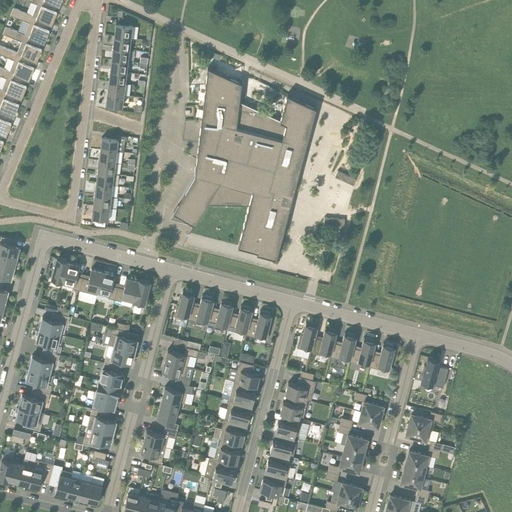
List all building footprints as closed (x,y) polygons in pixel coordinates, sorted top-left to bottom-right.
[(27,0),(37,4),(32,15),(32,16),(47,22),(51,24),(57,11),(52,9),(54,3),(45,0),(27,0)] [(29,22),(24,34),(39,40),(44,43),(49,30),(44,28),(47,22),(32,16),(32,15),(13,7),(10,15),(29,22)] [(116,24),(114,35),(131,37),(132,26),(116,24)] [(24,34),(5,26),(2,33),(21,41),(17,52),(16,53),(31,59),(36,61),(41,48),(36,46),(39,40),(24,34)] [(114,35),(113,47),(129,49),(131,37),(114,35)] [(0,53),(14,59),(9,71),(24,77),(29,79),(34,67),(29,65),(31,59),(16,53),(17,52),(0,45),(0,53)] [(129,49),(113,47),(111,58),(128,60),(129,49)] [(111,58),(110,70),(126,72),(128,60),(111,58)] [(21,83),(24,77),(9,71),(0,66),(0,75),(6,78),(2,89),(1,90),(16,96),(21,98),(26,85),(21,83)] [(239,101),(241,82),(207,67),(195,175),(173,212),(195,225),(207,204),(249,205),(238,246),(257,251),(256,253),(276,258),(316,107),(287,94),(280,120),(239,101)] [(126,72),(110,70),(109,82),(125,83),(126,72)] [(109,82),(107,93),(123,95),(125,83),(109,82)] [(0,111),(8,114),(13,116),(19,104),(14,102),(16,96),(1,90),(2,89),(0,88),(0,111)] [(106,105),(122,107),(123,95),(107,93),(106,105)] [(135,104),(134,112),(141,113),(142,105),(135,104)] [(6,120),(8,114),(0,111),(0,132),(1,133),(6,135),(11,122),(6,120)] [(100,148),(116,150),(118,139),(102,137),(100,148)] [(100,148),(99,160),(115,162),(116,150),(100,148)] [(99,160),(97,171),(114,173),(115,162),(99,160)] [(97,171),(96,183),(112,185),(114,173),(97,171)] [(356,179),(337,171),(335,177),(353,185),(356,179)] [(112,185),(96,183),(95,194),(111,196),(112,185)] [(95,194),(93,206),(109,208),(111,196),(95,194)] [(109,208),(93,206),(92,217),(108,219),(109,208)] [(323,224),(344,226),(345,219),(324,217),(323,224)] [(0,252),(17,257),(20,246),(13,245),(15,239),(1,236),(0,238),(0,252)] [(0,264),(14,268),(17,257),(0,252),(0,264)] [(63,282),(68,262),(69,261),(55,257),(52,269),(54,269),(51,279),(63,282)] [(68,262),(63,282),(74,285),(73,288),(79,290),(83,277),(77,276),(80,265),(68,262)] [(14,268),(0,264),(0,282),(3,283),(5,278),(11,279),(14,268)] [(97,295),(98,291),(103,271),(92,268),(89,279),(83,277),(79,290),(97,295)] [(103,271),(98,291),(109,294),(108,297),(114,299),(118,287),(112,285),(115,274),(103,271)] [(122,298),(132,300),(138,280),(127,277),(124,288),(118,287),(114,299),(121,301),(122,298)] [(138,279),(138,280),(132,300),(133,300),(132,304),(144,307),(147,294),(149,294),(152,282),(138,279)] [(0,299),(5,301),(8,290),(2,288),(3,283),(0,282),(0,299)] [(188,319),(191,304),(194,295),(192,294),(192,292),(183,290),(179,305),(177,304),(174,315),(188,319)] [(191,304),(188,319),(207,324),(211,309),(213,300),(211,299),(212,297),(202,295),(199,306),(195,305),(191,304)] [(226,329),(230,314),(233,305),(230,304),(231,302),(221,300),(218,311),(211,309),(207,324),(211,325),(226,329)] [(230,314),(226,329),(246,334),(249,319),(252,310),(250,309),(250,308),(241,305),(238,316),(230,314)] [(58,306),(56,313),(68,316),(70,309),(58,306)] [(249,319),(246,334),(267,340),(271,326),(269,326),(271,315),(269,315),(270,313),(260,310),(257,321),(249,319)] [(70,316),(68,316),(56,313),(52,312),(53,312),(51,319),(42,317),(40,326),(38,326),(38,327),(39,327),(39,329),(60,334),(63,323),(68,325),(70,317),(70,316)] [(129,325),(117,322),(116,328),(128,331),(129,325)] [(297,347),(311,351),(314,338),(317,327),(315,327),(315,325),(306,322),(303,334),(300,334),(297,347)] [(108,345),(114,346),(134,352),(135,350),(136,350),(137,350),(135,349),(137,340),(129,338),(130,332),(130,333),(130,332),(128,331),(116,328),(113,327),(113,328),(108,345)] [(314,338),(311,351),(330,356),(334,343),(336,332),(334,332),(335,330),(325,327),(322,340),(314,338)] [(42,350),(60,355),(62,346),(57,345),(60,334),(39,329),(39,330),(37,330),(37,331),(38,331),(36,340),(45,343),(43,350),(42,350)] [(334,357),(349,361),(353,348),(356,337),(354,337),(354,335),(344,332),(341,345),(334,343),(330,356),(334,357)] [(186,347),(187,340),(175,337),(174,343),(186,346),(186,347)] [(357,349),(353,348),(349,361),(369,366),(372,353),(375,342),(373,342),(373,340),(364,337),(361,350),(357,349)] [(388,371),(389,368),(391,368),(394,358),(392,358),(394,347),(392,347),(393,345),(383,342),(380,355),(372,353),(369,366),(388,371)] [(134,352),(114,346),(111,357),(106,356),(104,362),(121,367),(122,361),(131,363),(134,354),(135,354),(134,353),(134,352)] [(165,360),(187,366),(190,355),(196,357),(198,350),(186,347),(186,346),(184,353),(168,349),(165,360)] [(60,355),(42,350),(42,351),(40,358),(32,356),(29,365),(28,365),(29,366),(29,367),(49,373),(52,362),(57,363),(60,355)] [(433,385),(443,387),(448,368),(438,366),(439,359),(428,356),(425,365),(424,365),(422,373),(423,373),(421,382),(433,385)] [(187,366),(165,360),(162,371),(184,377),(187,366)] [(234,381),(247,384),(257,386),(260,375),(250,372),(252,364),(239,361),(234,381)] [(104,363),(100,378),(122,384),(122,383),(121,383),(123,374),(119,372),(121,367),(104,362),(104,363)] [(47,384),(49,373),(29,367),(28,369),(27,369),(26,369),(28,370),(26,379),(34,381),(32,389),(49,394),(52,385),(47,384)] [(300,377),(312,380),(314,374),(301,370),(300,377)] [(285,394),(295,397),(307,400),(310,401),(316,381),(312,380),(300,377),(298,385),(288,382),(285,394)] [(100,378),(96,393),(118,399),(117,398),(119,387),(121,388),(121,387),(120,387),(120,384),(122,384),(100,378)] [(229,400),(242,403),(252,406),(255,394),(245,392),(247,384),(234,381),(229,400)] [(180,401),(179,402),(184,403),(187,392),(165,386),(162,397),(180,401)] [(47,402),(49,394),(32,389),(30,397),(22,394),(19,404),(18,403),(17,404),(19,404),(19,406),(39,412),(42,401),(47,402)] [(354,398),(364,401),(365,401),(367,394),(356,391),(354,398)] [(118,399),(96,393),(92,409),(91,409),(109,413),(110,407),(114,408),(116,399),(118,400),(118,399)] [(159,407),(177,412),(179,402),(180,401),(162,397),(159,407)] [(302,419),(307,400),(295,397),(293,404),(283,402),(280,413),(290,416),(302,419)] [(242,403),(229,400),(224,419),(237,422),(246,425),(250,413),(240,411),(242,403)] [(383,406),(365,401),(364,401),(361,411),(380,416),(383,406)] [(39,412),(19,406),(18,408),(16,407),(16,408),(18,408),(15,418),(24,420),(23,425),(22,425),(22,426),(40,430),(41,424),(36,422),(39,412)] [(174,422),(177,412),(159,407),(157,418),(166,421),(165,427),(177,431),(179,424),(174,422)] [(92,409),(87,426),(113,433),(113,431),(115,432),(115,431),(113,431),(116,421),(107,419),(109,413),(109,414),(109,413),(91,409),(92,409)] [(377,427),(380,416),(361,411),(358,422),(377,427)] [(440,421),(442,414),(431,411),(429,418),(430,418),(440,421)] [(427,429),(430,418),(429,418),(411,413),(409,424),(427,429)] [(302,419),(290,416),(287,423),(278,421),(275,432),(284,435),(297,438),(302,419)] [(342,417),(340,424),(351,427),(353,420),(342,417)] [(237,422),(224,419),(219,438),(232,442),(241,444),(244,433),(235,430),(237,422)] [(306,438),(310,423),(303,421),(299,436),(306,438)] [(340,444),(345,445),(364,450),(367,439),(349,434),(351,427),(340,424),(338,431),(343,433),(340,444)] [(431,430),(427,429),(409,424),(406,434),(429,440),(431,430)] [(112,435),(113,433),(87,426),(83,443),(82,443),(82,444),(100,448),(101,442),(110,445),(112,435),(114,436),(114,435),(112,435)] [(175,438),(177,431),(165,427),(163,434),(146,430),(143,441),(166,447),(168,436),(175,438)] [(12,434),(11,440),(22,443),(24,437),(12,434)] [(270,452),(279,454),(292,457),(297,438),(284,435),(282,443),(273,440),(270,452)] [(214,457),(227,461),(236,463),(239,452),(230,449),(232,442),(219,438),(214,457)] [(161,464),(166,447),(143,441),(141,451),(150,454),(149,461),(161,464)] [(431,441),(429,448),(440,451),(442,443),(431,441)] [(345,445),(342,455),(361,460),(364,450),(345,445)] [(438,458),(440,451),(429,448),(427,455),(428,455),(438,458)] [(93,456),(105,459),(106,453),(95,450),(93,456)] [(406,461),(425,466),(428,455),(427,455),(409,450),(406,461)] [(0,477),(8,480),(13,461),(14,457),(3,454),(0,463),(0,477)] [(265,471),(274,473),(287,477),(292,457),(279,454),(277,462),(268,459),(265,471)] [(342,455),(339,466),(340,467),(341,467),(358,471),(361,460),(342,455)] [(109,460),(105,459),(93,456),(91,462),(96,464),(95,467),(106,469),(109,460)] [(225,469),(227,461),(214,457),(209,456),(204,475),(231,483),(234,471),(225,469)] [(17,482),(28,485),(35,461),(24,458),(22,464),(17,482)] [(35,459),(35,461),(28,485),(39,488),(41,482),(49,484),(54,464),(35,459)] [(17,482),(22,464),(13,461),(8,480),(17,482)] [(425,466),(406,461),(403,472),(422,477),(425,466)] [(329,464),(327,471),(339,474),(340,467),(339,466),(329,464)] [(137,473),(148,476),(150,471),(138,468),(137,473)] [(55,492),(66,495),(71,477),(72,472),(61,469),(55,492)] [(337,481),(339,474),(327,471),(326,478),(337,481)] [(400,482),(418,487),(419,487),(422,477),(403,472),(400,482)] [(282,496),(287,477),(274,473),(272,481),(263,479),(260,490),(282,496)] [(81,479),(71,477),(66,495),(76,498),(81,479)] [(76,498),(87,500),(92,482),(81,479),(76,498)] [(102,485),(92,482),(87,500),(97,503),(102,485)] [(342,482),(340,493),(359,497),(361,487),(342,482)] [(418,487),(416,494),(428,497),(429,490),(419,487),(418,487)] [(226,491),(219,489),(214,488),(213,493),(218,495),(216,500),(223,502),(226,491)] [(123,510),(130,511),(133,511),(138,494),(128,492),(123,510)] [(302,492),(299,501),(306,503),(308,494),(302,492)] [(197,493),(194,508),(211,511),(212,511),(214,506),(205,504),(207,496),(197,493)] [(356,508),(359,497),(340,493),(337,503),(327,500),(325,507),(330,509),(336,510),(338,503),(356,508)] [(144,511),(149,497),(138,494),(133,511),(144,511)] [(428,497),(416,494),(415,501),(426,504),(428,497)] [(160,495),(158,500),(155,511),(173,511),(177,500),(160,495)] [(387,505),(406,510),(409,500),(390,495),(387,505)] [(149,497),(144,511),(155,511),(158,500),(149,497)] [(259,499),(257,505),(269,508),(271,502),(259,499)] [(183,501),(177,500),(173,511),(191,511),(192,509),(181,506),(183,501)]
